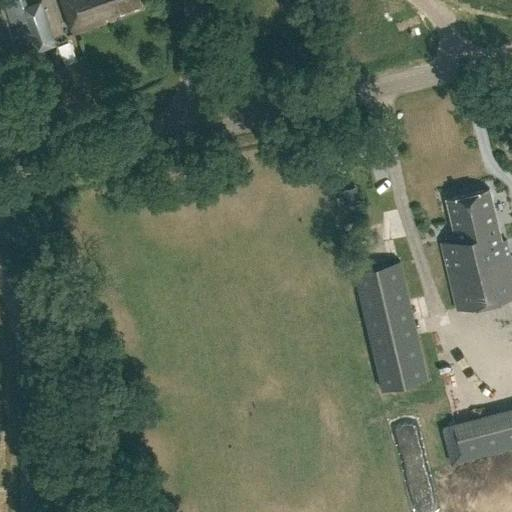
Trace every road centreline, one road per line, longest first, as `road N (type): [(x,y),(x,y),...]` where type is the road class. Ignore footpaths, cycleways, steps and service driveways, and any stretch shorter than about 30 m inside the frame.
road 1 (tertiary): [(182,135),(454,69)]
road 2 (unclassified): [(26,511),(21,332),(0,279)]
road 3 (tertiary): [(0,196),(105,153),(182,135)]
road 4 (unclassified): [(182,135),(190,0)]
